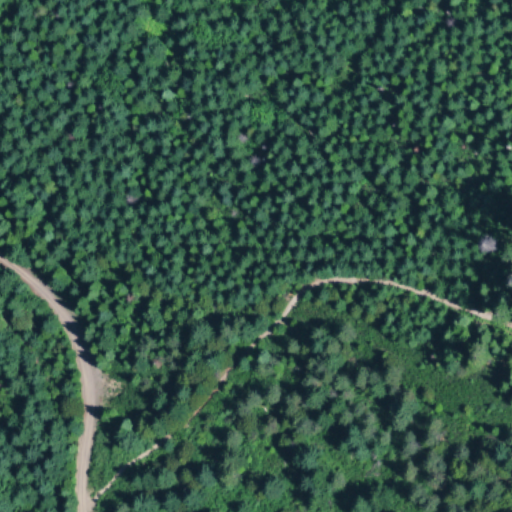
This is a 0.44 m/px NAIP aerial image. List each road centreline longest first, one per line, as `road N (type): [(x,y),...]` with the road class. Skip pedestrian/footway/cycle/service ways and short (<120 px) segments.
road 1 (track): [(82,511),(115,466),(200,400),(314,284),(392,281),(511,326)]
road 2 (track): [(80,511),(81,380),(66,329),(0,254)]
